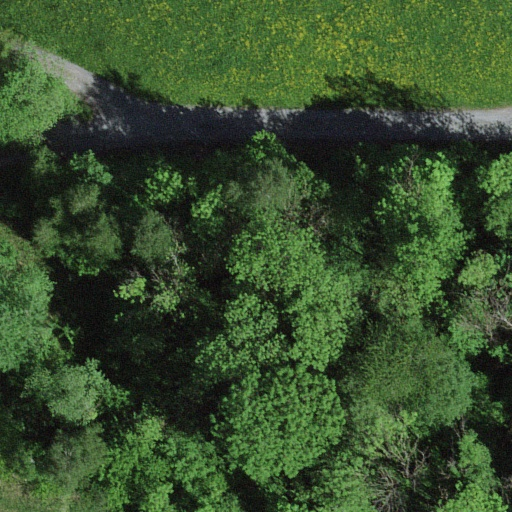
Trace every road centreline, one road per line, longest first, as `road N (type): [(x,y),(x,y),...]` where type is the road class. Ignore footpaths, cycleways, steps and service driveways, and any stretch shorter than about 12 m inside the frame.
road 1 (track): [(511,116),(153,119),(39,56),(0,55)]
road 2 (track): [(153,119),(0,165)]
